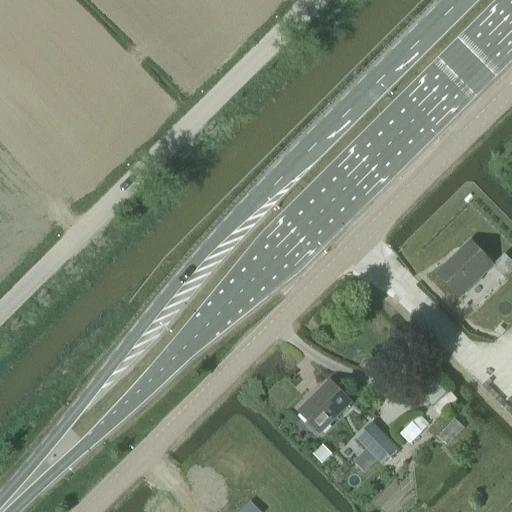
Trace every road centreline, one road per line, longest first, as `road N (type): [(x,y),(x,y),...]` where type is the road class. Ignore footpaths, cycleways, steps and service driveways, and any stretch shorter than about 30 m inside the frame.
road 1 (secondary): [(17,496),(142,390),(511,22)]
road 2 (secondary): [(459,0),(216,238),(17,496)]
road 3 (unclassified): [(88,511),(511,87)]
road 4 (unclassified): [(0,310),(311,0)]
